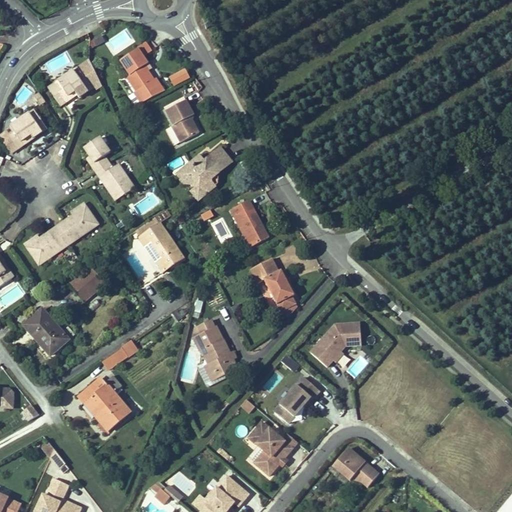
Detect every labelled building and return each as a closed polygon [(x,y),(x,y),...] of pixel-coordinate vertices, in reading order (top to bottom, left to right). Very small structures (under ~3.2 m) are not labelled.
[(123,31),(105,42),(113,55),(132,44),(123,31)] [(146,54),(153,51),(148,41),(141,44),(146,54)] [(165,92),(156,79),(154,80),(148,71),(145,66),(148,64),(139,49),(121,61),(130,75),(127,78),(136,92),(129,97),(135,106),(140,103),(141,104),(165,92)] [(93,90),(101,85),(90,60),(85,63),(88,66),(80,71),(78,68),(57,83),(60,88),(52,94),(61,107),(69,101),(66,98),(75,92),(79,98),(93,89),(93,90)] [(80,71),(88,66),(85,63),(78,68),(80,71)] [(173,85),(191,79),(187,69),(170,74),(173,85)] [(46,102),(40,93),(35,97),(41,105),(46,102)] [(167,111),(186,101),(185,98),(165,108),(167,111)] [(199,134),(191,118),(194,116),(186,101),(167,111),(174,126),(173,127),(181,143),(199,134)] [(33,139),(47,129),(35,110),(11,127),(15,133),(9,137),(7,132),(0,136),(0,137),(9,151),(15,147),(17,150),(24,145),(22,142),(31,136),(33,139)] [(24,145),(33,139),(31,136),(22,142),(24,145)] [(105,157),(110,153),(100,138),(85,149),(90,157),(95,163),(91,166),(96,172),(109,163),(105,157)] [(216,186),(212,182),(214,175),(217,172),(219,174),(232,163),(221,149),(206,162),(196,170),(191,164),(180,173),(189,184),(194,189),(191,191),(199,200),(216,186)] [(196,170),(206,162),(201,156),(191,164),(196,170)] [(135,188),(119,165),(113,169),(109,163),(96,172),(100,178),(103,176),(110,185),(106,187),(116,201),(135,188)] [(189,184),(180,173),(178,175),(185,184),(189,184)] [(110,185),(103,176),(100,178),(106,187),(110,185)] [(199,200),(191,191),(188,194),(195,204),(199,200)] [(268,238),(251,203),(233,212),(251,248),(268,238)] [(77,240),(99,225),(84,204),(71,213),(73,216),(75,219),(66,225),(64,222),(57,227),(66,240),(74,235),(77,240)] [(205,220),(214,216),(211,210),(202,214),(205,220)] [(66,225),(75,219),(73,216),(64,222),(66,225)] [(184,259),(161,224),(160,225),(156,218),(136,232),(146,247),(149,245),(165,271),(184,259)] [(39,266),(61,251),(57,246),(66,240),(57,227),(49,233),(51,236),(42,242),(40,239),(38,236),(24,245),(39,266)] [(42,242),(51,236),(49,233),(40,239),(42,242)] [(165,271),(149,245),(146,247),(162,273),(165,271)] [(295,296),(282,271),(280,272),(273,259),(251,270),(258,284),(265,280),(281,313),(282,313),(295,306),(297,305),(293,297),(295,296)] [(0,287),(14,278),(4,264),(1,266),(0,263),(0,287)] [(85,301),(104,284),(90,268),(71,285),(85,301)] [(288,318),(297,308),(295,306),(282,313),(288,318)] [(69,340),(43,310),(24,326),(40,344),(43,341),(54,353),(69,340)] [(205,366),(210,376),(217,373),(225,376),(238,369),(217,327),(215,328),(212,320),(196,328),(194,337),(194,338),(201,352),(202,352),(209,365),(205,366)] [(331,331),(311,353),(327,368),(333,361),(330,358),(338,350),(341,352),(346,347),(362,346),(360,324),(335,325),(336,330),(333,333),(331,331)] [(54,353),(43,341),(40,344),(51,356),(54,353)] [(108,371),(128,357),(121,348),(102,361),(108,371)] [(336,363),(344,354),(341,352),(338,350),(330,358),(333,361),(336,363)] [(297,363),(288,355),(281,362),(291,370),(297,363)] [(295,373),(300,366),(297,363),(291,370),(295,373)] [(213,382),(225,376),(217,373),(210,376),(213,382)] [(131,413),(114,393),(122,387),(114,376),(105,383),(107,386),(89,401),(96,410),(100,407),(103,411),(96,417),(108,432),(131,413)] [(304,407),(311,399),(313,400),(320,392),(304,378),(275,412),(289,424),(304,407)] [(89,401),(107,386),(105,383),(101,379),(79,397),(96,417),(103,411),(100,407),(96,410),(89,401)] [(0,408),(13,409),(14,394),(10,390),(0,389),(0,408)] [(306,408),(313,400),(311,399),(304,407),(306,408)] [(250,414),(255,407),(247,400),(241,406),(250,414)] [(223,412),(229,404),(227,402),(220,410),(223,412)] [(39,415),(32,406),(22,413),(29,421),(39,415)] [(285,459),(293,449),(284,441),(262,423),(249,439),(264,452),(267,454),(257,466),(270,477),(280,465),(285,459)] [(298,443),(288,435),(284,441),(293,449),(298,443)] [(51,459),(55,450),(49,443),(42,448),(51,459)] [(379,475),(361,459),(358,463),(355,460),(357,456),(349,449),(334,467),(350,481),(358,473),(365,476),(362,483),(368,488),(379,475)] [(65,464),(55,450),(51,459),(58,469),(65,464)] [(257,466),(267,454),(264,452),(254,464),(257,466)] [(283,467),(288,462),(285,459),(280,465),(283,467)] [(362,483),(365,476),(358,473),(350,481),(362,483)] [(225,507),(230,500),(235,504),(239,507),(249,495),(227,476),(206,501),(209,504),(202,511),(227,511),(229,510),(225,507)] [(79,511),(71,508),(72,504),(63,500),(69,486),(54,479),(46,497),(43,495),(35,511),(79,511)] [(162,489),(156,484),(151,488),(158,494),(162,489)] [(176,492),(169,486),(165,491),(172,497),(176,492)] [(164,505),(170,497),(162,489),(158,494),(155,497),(164,505)] [(178,502),(182,497),(176,492),(172,497),(178,502)] [(18,511),(22,505),(0,495),(0,511),(18,511)] [(202,511),(209,504),(206,501),(200,496),(193,505),(202,511)] [(229,510),(235,504),(230,500),(225,507),(229,510)]
